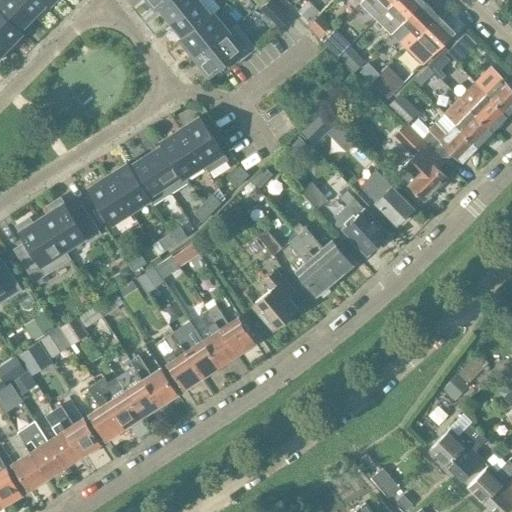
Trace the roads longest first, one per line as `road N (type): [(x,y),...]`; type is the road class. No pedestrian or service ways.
road 1 (residential): [(75,511),(314,353),(511,161)]
road 2 (residential): [(0,205),(137,118),(161,89),(144,45),(104,19),(66,33),(0,100)]
road 3 (residential): [(194,511),(320,429),(511,256)]
